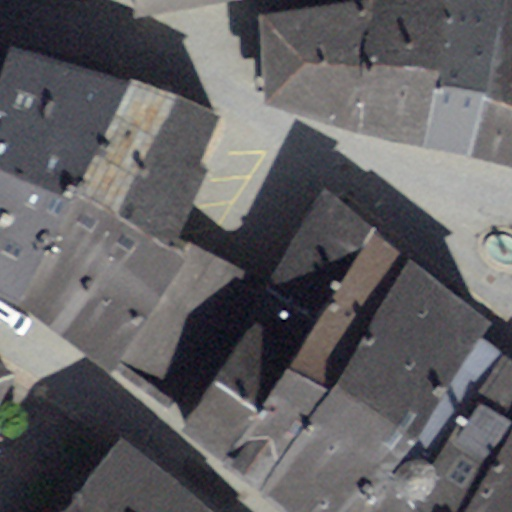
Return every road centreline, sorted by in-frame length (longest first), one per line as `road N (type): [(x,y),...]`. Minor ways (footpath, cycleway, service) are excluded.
road 1 (residential): [(511,201),(380,168),(168,55)]
road 2 (residential): [(0,343),(119,406),(244,511)]
road 3 (residential): [(168,55),(0,17)]
